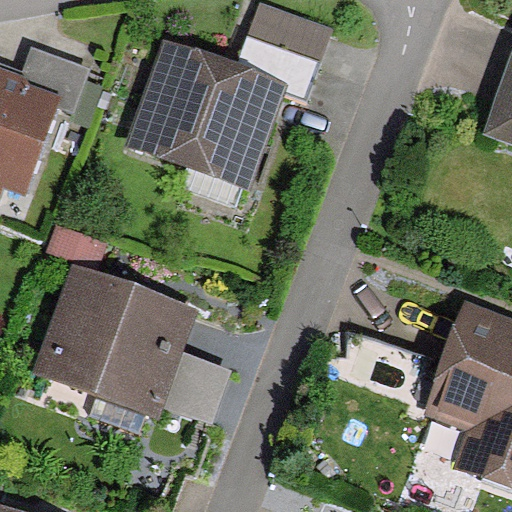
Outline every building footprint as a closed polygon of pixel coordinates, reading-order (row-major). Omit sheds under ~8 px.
[(254,7),(242,42),(316,68),(328,33),(254,7)] [(316,68),(242,42),(230,76),(278,93),(304,102),(316,68)] [(85,65),(31,46),(20,77),(0,69),(0,180),(1,177),(20,184),(50,101),(70,108),(85,65)] [(230,76),(161,52),(125,156),(241,197),(278,93),(230,76)] [(511,57),(485,132),(511,141),(511,57)] [(105,237),(54,220),(44,248),(96,265),(105,237)] [(188,319),(70,276),(32,381),(150,423),(188,319)] [(511,329),(462,312),(427,410),(477,428),(462,471),(511,488),(511,329)]
